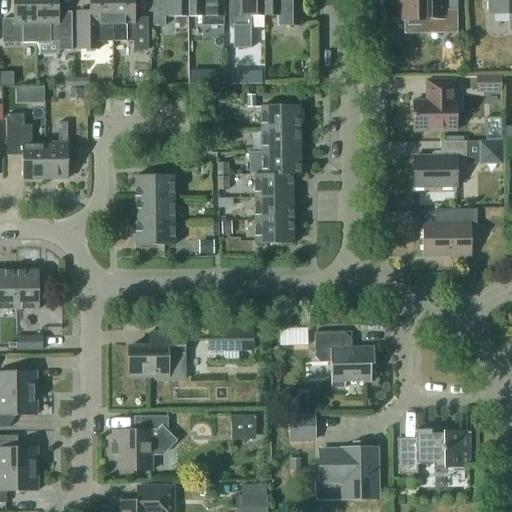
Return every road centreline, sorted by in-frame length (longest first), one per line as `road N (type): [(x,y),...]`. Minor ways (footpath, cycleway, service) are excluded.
road 1 (residential): [(349,277),(349,75),(330,46),(332,0)]
road 2 (residential): [(86,287),(349,277)]
road 3 (residential): [(86,287),(88,396),(70,511)]
road 4 (residential): [(64,235),(97,199),(98,129),(184,127)]
road 5 (residential): [(511,391),(411,388),(411,303)]
